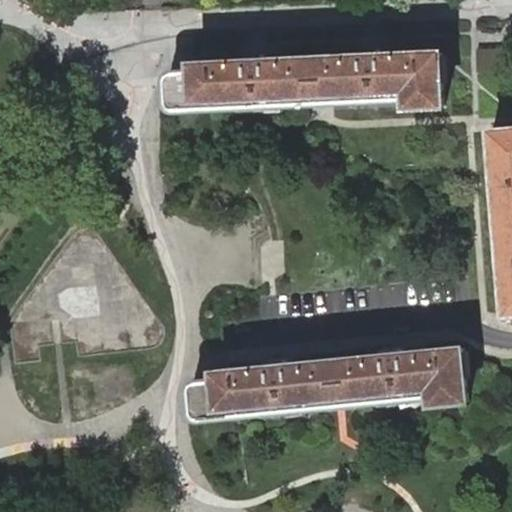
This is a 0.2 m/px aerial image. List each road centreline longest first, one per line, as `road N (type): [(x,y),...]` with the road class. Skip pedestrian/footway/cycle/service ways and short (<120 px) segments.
road 1 (residential): [(511,7),(200,19)]
road 2 (residential): [(511,342),(489,340),(453,316),(267,334)]
